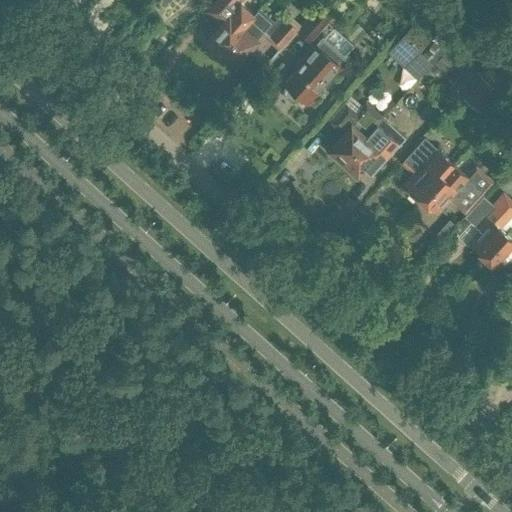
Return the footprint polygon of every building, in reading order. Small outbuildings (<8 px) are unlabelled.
[(215,0),(206,11),(220,24),(217,28),(211,28),(207,32),(208,37),(207,39),(210,41),(210,42),(210,44),(213,47),(215,49),(218,49),(221,51),(242,27),(253,14),(243,5),(237,0),(215,0)] [(439,12),(430,4),(422,13),(431,21),(439,12)] [(242,27),(221,51),(223,54),(223,55),(223,56),(228,61),(231,61),(233,63),(263,30),(281,46),(282,47),(286,43),(297,30),(298,29),(297,28),(281,14),(280,16),(274,22),(259,8),(253,14),(242,27)] [(330,17),(319,8),(298,31),(309,41),(330,17)] [(434,34),(417,19),(387,52),(403,67),(434,34)] [(460,31),(447,46),(448,47),(458,55),(459,55),(460,55),(460,56),(460,55),(472,42),(460,31)] [(303,97),(308,102),(340,65),(339,64),(346,56),(323,36),(316,44),(314,43),(302,57),(305,60),(285,82),(288,85),(285,88),(285,92),(286,96),(292,101),(296,102),(300,100),(303,97)] [(434,40),(418,58),(428,68),(433,62),(445,50),(434,40)] [(445,50),(433,62),(445,72),(452,64),(460,55),(459,55),(458,55),(448,47),(445,50)] [(460,56),(452,64),(460,71),(468,62),(460,55),(460,56)] [(459,96),(460,94),(479,73),(480,72),(469,63),(448,86),(459,96)] [(479,73),(460,94),(480,112),(498,91),(479,73)] [(344,133),(329,149),(333,152),(333,154),(338,159),(341,159),(343,161),(364,137),(372,128),(382,117),(365,103),(356,113),(347,105),(332,122),(344,133)] [(364,137),(343,161),(345,163),(345,165),(351,171),(354,170),(356,172),(363,165),(376,177),(408,140),(382,117),(372,128),(364,137)] [(437,148),(424,137),(400,163),(413,174),(404,184),(410,189),(409,194),(415,199),(420,198),(421,199),(453,163),(437,148)] [(453,163),(421,199),(435,211),(446,199),(450,203),(452,201),(465,212),(493,181),(476,165),(467,175),(453,163)] [(471,243),(484,255),(511,224),(511,199),(503,192),(489,208),(479,199),(471,209),(480,217),(477,221),(480,224),(478,227),(482,231),(471,243)] [(511,224),(484,255),(498,267),(507,257),(511,261),(511,260),(511,224)]
